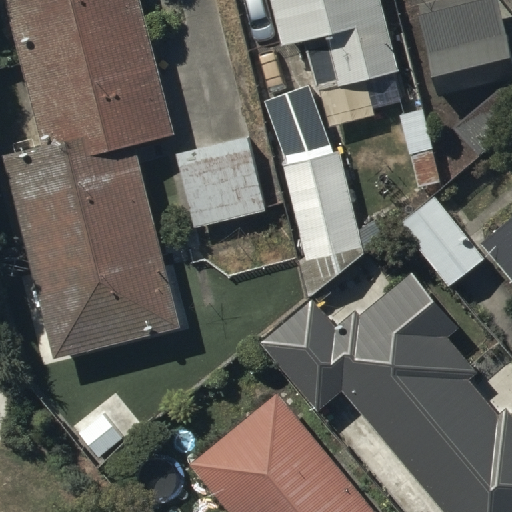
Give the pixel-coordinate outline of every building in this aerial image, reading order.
[(141,0),(6,0),(47,156),(7,167),(59,367),(185,335),(139,156),(179,146),(141,0)] [(384,0),(274,0),(289,55),(305,51),(317,100),(358,89),(365,113),(400,104),(395,81),(405,79),(384,0)] [(511,52),(500,0),(491,0),(419,16),(437,92),(511,75),(511,52)] [(511,118),(496,100),(457,133),(481,161),(511,134),(511,118)] [(291,171),(286,172),(307,267),(364,255),(343,158),(334,160),(328,134),(285,144),(291,171)] [(253,153),(184,173),(201,233),(270,214),(253,153)] [(451,293),(486,266),(440,203),(404,229),(451,293)] [(511,235),(486,257),(511,287),(511,235)] [(314,304),(263,348),(321,418),(341,401),(433,511),(511,511),(511,422),(506,416),(498,422),(467,384),(477,375),(451,344),(461,335),(414,279),(367,318),(361,310),(336,330),(314,304)] [(367,511),(279,400),(193,468),(229,511),(367,511)]
